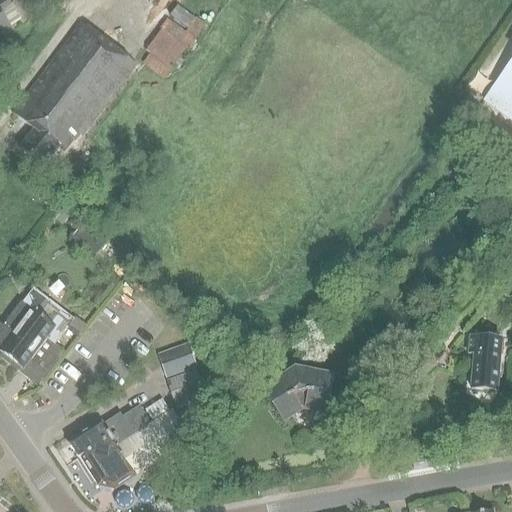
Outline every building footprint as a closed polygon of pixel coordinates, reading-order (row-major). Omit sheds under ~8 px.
[(0,35),(10,29),(9,28),(21,19),(8,0),(4,0),(0,3),(0,35)] [(170,80),(205,21),(176,3),(140,63),(170,80)] [(82,139),(136,68),(80,25),(11,116),(32,133),(18,151),(44,171),(58,152),(63,156),(78,137),(82,139)] [(495,91),(485,105),(511,124),(511,64),(494,90),(495,91)] [(73,238),(93,255),(109,238),(88,220),(73,238)] [(21,305),(0,332),(0,360),(21,376),(46,342),(54,348),(73,322),(32,290),(21,305)] [(470,340),(469,356),(474,357),(471,392),(497,394),(502,343),(470,340)] [(156,357),(164,381),(195,370),(187,346),(156,357)] [(211,368),(165,384),(173,408),(219,393),(211,368)] [(327,419),(335,378),(294,370),(261,393),(283,429),(303,415),(327,419)] [(116,485),(118,489),(190,442),(164,400),(144,413),(151,423),(148,425),(145,421),(147,420),(139,408),(122,419),(120,416),(102,427),(100,425),(68,446),(78,461),(81,459),(96,484),(99,482),(104,489),(109,490),(116,485)]
